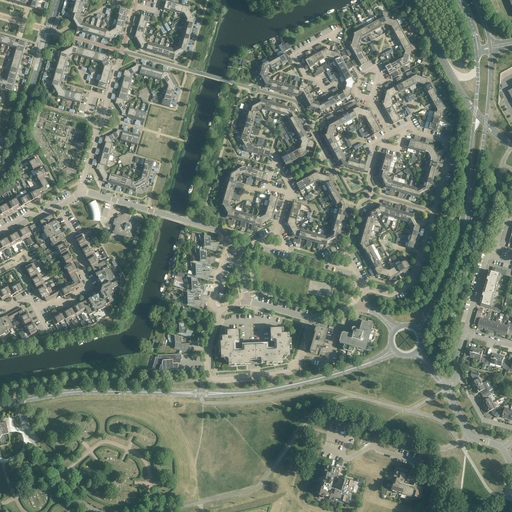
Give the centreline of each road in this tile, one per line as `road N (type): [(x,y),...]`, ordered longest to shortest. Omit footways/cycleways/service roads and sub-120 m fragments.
road 1 (secondary): [(184,392),(77,391),(0,404)]
road 2 (residential): [(236,254),(218,230),(79,189)]
road 3 (secondary): [(469,201),(491,50)]
road 4 (secondary): [(476,51),(469,201)]
road 5 (secondary): [(367,363),(225,393)]
road 6 (residential): [(36,311),(88,285),(59,206)]
road 7 (residential): [(343,249),(369,197),(376,143),(391,134)]
road 8 (residential): [(357,88),(322,89),(294,53),(337,30)]
road 9 (residential): [(365,288),(390,296),(413,284),(431,217)]
